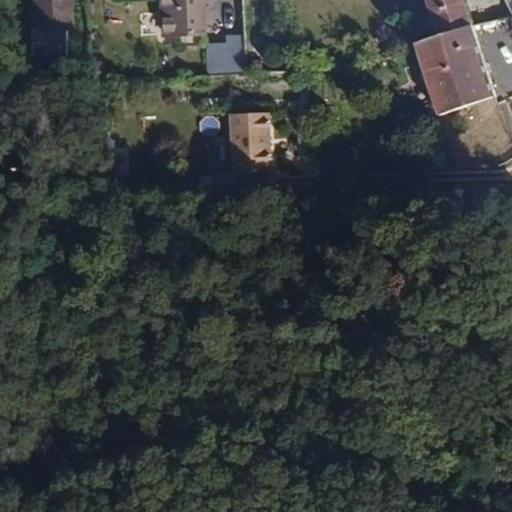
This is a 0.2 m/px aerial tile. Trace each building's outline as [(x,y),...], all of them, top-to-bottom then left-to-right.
[(34,0),(34,25),(71,26),(71,0),(34,0)] [(204,34),(203,0),(162,0),(163,34),(204,34)] [(402,0),(415,37),(453,27),(444,0),(402,0)] [(489,20),(511,18),(511,0),(476,0),(477,1),(486,13),(489,20)] [(511,38),(511,18),(489,20),(498,41),(511,38)] [(475,41),(473,22),(453,27),(415,37),(392,44),(421,118),(478,98),(460,43),(475,41)] [(268,114),(231,115),(233,162),(270,161),(268,114)]
